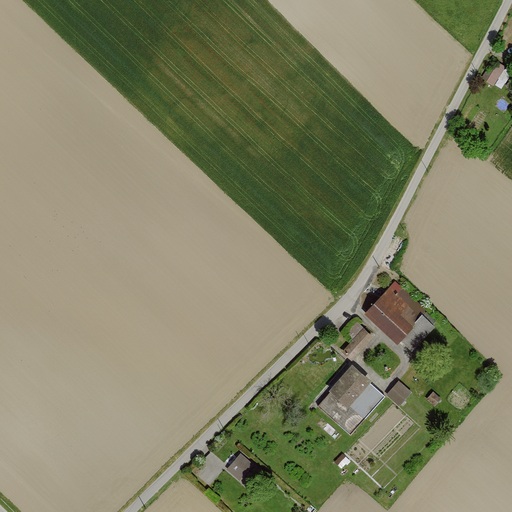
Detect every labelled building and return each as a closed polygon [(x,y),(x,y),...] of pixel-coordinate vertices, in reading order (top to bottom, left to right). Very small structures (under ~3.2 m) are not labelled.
[(488,80),(487,81),(494,85),(506,66),(499,62),(493,71),(488,80)] [(482,77),(488,80),(493,71),(488,68),(482,77)] [(395,289),(392,287),(368,312),(398,340),(400,338),(412,325),(411,324),(421,313),(424,310),(399,286),(395,289)] [(436,326),(421,313),(411,324),(412,325),(400,338),(413,350),(436,326)] [(354,339),(364,328),(357,321),(346,333),(354,339)] [(373,336),(364,328),(354,339),(343,351),(352,359),(373,336)] [(416,363),(401,379),(411,388),(426,372),(416,363)] [(386,396),(354,367),(318,405),(351,435),(386,396)] [(411,392),(400,382),(388,395),(400,405),(411,392)] [(441,398),(434,392),(427,400),(434,406),(441,398)] [(349,459),(343,454),(336,462),(341,467),(349,459)] [(248,467),(238,458),(232,465),(242,474),(248,467)]
